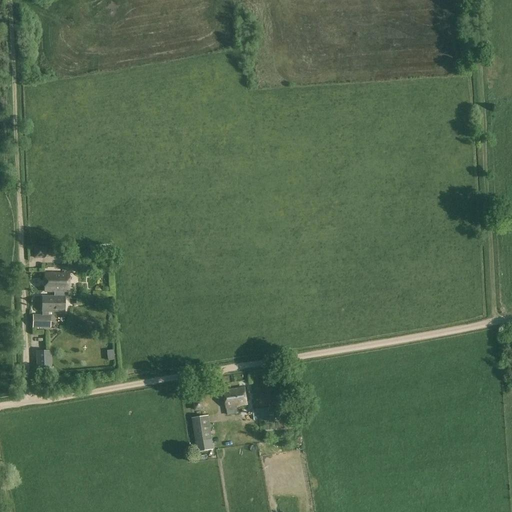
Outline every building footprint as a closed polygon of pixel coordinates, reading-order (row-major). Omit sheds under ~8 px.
[(43,256),(43,247),(32,247),(32,256),(43,256)] [(90,247),(90,257),(109,257),(109,247),(90,247)] [(68,292),(68,274),(45,274),(44,292),(68,292)] [(64,312),(64,297),(43,296),(42,312),(43,312),(43,315),(47,315),(47,312),(64,312)] [(47,316),(42,316),(33,316),(33,327),(46,328),(47,316)] [(47,351),(34,351),(35,370),(48,369),(47,351)] [(246,405),(243,388),(224,392),(227,408),(246,405)] [(192,418),(195,442),(213,440),(209,415),(192,418)]
